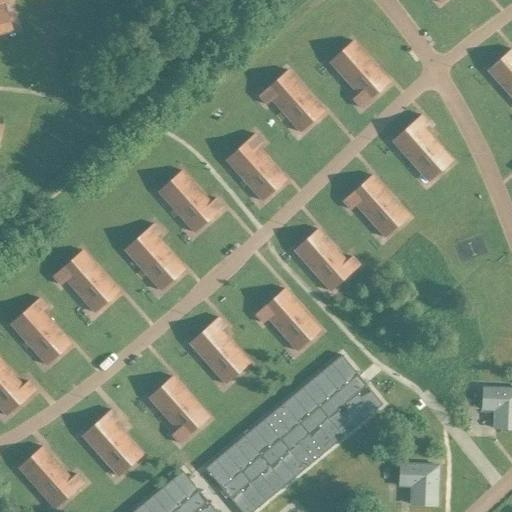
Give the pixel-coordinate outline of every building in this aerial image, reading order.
[(8,1),(0,3),(0,33),(12,31),(12,29),(10,30),(6,15),(4,16),(0,4),(8,2),(8,1)] [(352,99),(353,100),(354,99),(353,98),(359,93),(366,101),(361,106),(360,106),(359,107),(360,107),(389,82),(388,81),(387,82),(352,42),(353,41),(353,40),(329,61),(330,62),(331,61),(359,93),(352,99)] [(511,53),(510,51),(511,49),(510,48),(487,70),(487,71),(489,69),(511,95),(511,53)] [(258,95),(259,96),(260,95),(259,95),(265,90),(272,98),(267,103),(266,102),(265,103),(266,104),(272,98),(300,130),(299,131),(300,132),(324,111),(323,110),(322,111),(287,72),(288,70),(287,69),(258,95)] [(420,116),(421,115),(420,114),(391,140),(392,141),(393,140),(428,180),(427,181),(428,182),(452,161),(451,160),(449,161),(422,129),(428,123),(427,122),(426,123),(427,124),(421,129),(414,121),(420,116)] [(254,135),(255,134),(254,133),(225,159),(226,160),(227,159),(262,198),(261,200),(262,201),(286,179),(285,179),(283,180),(255,148),(262,142),(261,141),(260,142),(261,143),(255,148),(248,140),(254,134),(254,135)] [(215,199),(216,199),(215,198),(209,204),(181,172),(182,171),(181,170),(157,191),(158,192),(160,191),(195,230),(193,231),(194,232),(223,207),(222,206),(221,206),(222,207),(216,212),(209,204),(215,199)] [(342,200),(343,201),(344,201),(343,200),(349,195),(356,203),(351,208),(350,207),(349,208),(350,209),(357,203),(385,235),(383,236),(384,237),(408,216),(407,215),(406,216),(371,177),(372,175),(371,174),(342,200)] [(153,225),(154,224),(153,223),(124,249),(125,250),(126,249),(161,288),(160,289),(160,290),(184,269),(183,268),(182,270),(154,238),(161,232),(160,231),(159,232),(160,233),(154,238),(147,229),(152,224),(153,225)] [(351,258),(352,257),(351,256),(344,262),(316,231),(318,229),(317,228),(293,249),(294,250),(295,249),(330,289),(329,290),(330,291),(359,265),(358,264),(357,265),(358,265),(352,271),(345,262),(350,257),(351,258)] [(52,276),(53,277),(54,276),(54,275),(59,270),(67,278),(61,283),(60,284),(60,285),(67,279),(95,310),(94,311),(95,312),(118,291),(118,290),(116,291),(81,252),(82,251),(82,250),(52,276)] [(254,314),(255,315),(256,314),(256,313),(261,308),(269,317),(263,322),(263,321),(262,322),(262,323),(269,317),(297,348),(296,349),(297,350),(320,329),(320,328),(318,329),(283,290),(284,289),(284,288),(254,314)] [(39,299),(40,299),(39,298),(10,323),(11,324),(12,323),(47,363),(45,364),(46,365),(70,344),(69,343),(68,344),(40,312),(47,306),(46,305),(45,306),(46,307),(40,312),(33,304),(38,299),(39,299)] [(218,318),(218,317),(188,342),(189,343),(191,342),(226,382),(224,383),(225,384),(249,363),(248,362),(247,363),(219,331),(225,326),(225,325),(224,325),(224,326),(219,331),(211,323),(217,318),(218,318)] [(341,354),(204,468),(240,511),(251,511),(382,404),(341,354)] [(27,382),(28,382),(27,381),(21,387),(0,363),(0,405),(7,413),(5,414),(6,415),(35,390),(34,389),(34,390),(28,395),(21,387),(27,382)] [(179,441),(178,442),(179,443),(208,417),(207,416),(206,417),(171,378),(172,377),(171,376),(148,397),(149,398),(150,397),(178,428),(171,434),(172,435),(173,434),(172,434),(178,429),(185,437),(180,442),(179,441)] [(494,410),(493,428),(511,428),(511,388),(483,387),(482,409),(494,410)] [(110,411),(111,410),(110,409),(81,435),(82,436),(83,435),(118,474),(117,475),(118,476),(142,455),(141,454),(139,455),(112,424),(118,418),(117,417),(116,418),(117,418),(111,423),(104,415),(110,410),(110,411)] [(76,475),(77,474),(76,474),(69,479),(41,448),(42,447),(41,446),(18,467),(19,468),(20,467),(55,506),(54,507),(54,508),(84,482),(83,481),(82,482),(82,483),(77,488),(69,480),(75,475),(76,475)] [(410,504),(437,505),(438,465),(400,464),(399,486),(411,486),(410,504)] [(216,511),(182,470),(131,511),(216,511)]
